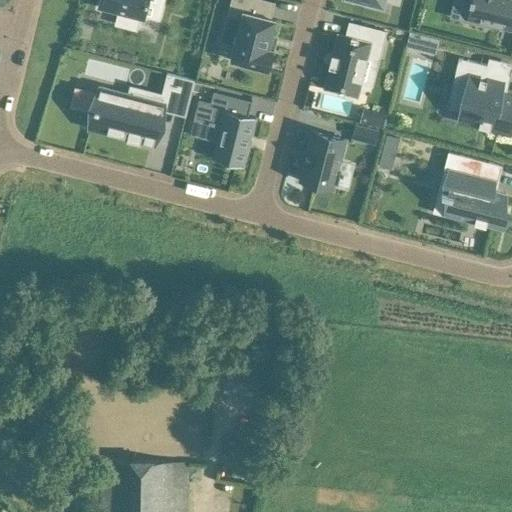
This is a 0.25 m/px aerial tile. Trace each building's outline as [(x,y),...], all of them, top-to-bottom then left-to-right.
[(100,0),(99,7),(119,12),(116,24),(122,26),(130,28),(136,29),(139,18),(143,19),(147,4),(148,4),(148,1),(148,0),(100,0)] [(230,60),(268,70),(273,49),(268,47),(271,34),(275,19),(270,18),(274,2),(265,0),(231,0),(228,13),(242,16),(234,45),(230,60)] [(491,23),(511,28),(511,0),(469,0),(469,2),(471,2),(468,17),(471,18),(470,23),(490,28),(491,23)] [(357,38),(338,33),(333,54),(332,54),(332,56),(330,64),(329,66),(324,88),(357,96),(368,54),(380,57),(387,31),(360,24),(357,38)] [(409,31),(406,45),(417,48),(421,35),(409,31)] [(468,76),(458,120),(478,125),(478,126),(490,129),(490,128),(510,133),(511,124),(511,95),(501,93),(504,83),(484,79),(487,65),(458,58),(455,73),(468,76)] [(167,73),(164,86),(192,93),(195,80),(167,73)] [(100,87),(90,125),(154,142),(165,99),(132,90),(131,95),(100,87)] [(197,107),(194,118),(209,121),(208,123),(214,125),(215,123),(222,125),(213,159),(243,167),(256,117),(248,115),(252,101),(213,91),(211,102),(199,99),(197,106),(197,107)] [(356,125),(352,139),(377,145),(380,131),(356,125)] [(345,139),(313,131),(309,148),(307,147),(303,163),(304,164),(300,181),(332,189),(345,139)] [(387,135),(384,148),(397,151),(400,138),(387,135)] [(442,190),(441,194),(450,196),(446,213),(461,217),(475,221),(474,223),(486,226),(486,224),(503,228),(506,215),(508,208),(503,207),(502,207),(504,201),(503,201),(505,194),(500,193),(491,191),(494,180),(482,177),(486,161),(448,151),(444,169),(450,171),(445,190),(442,190)] [(255,395),(260,369),(221,362),(216,387),(255,395)] [(223,439),(220,460),(259,466),(262,446),(223,439)] [(107,511),(186,511),(187,462),(101,460),(101,511),(108,511),(107,511)]
